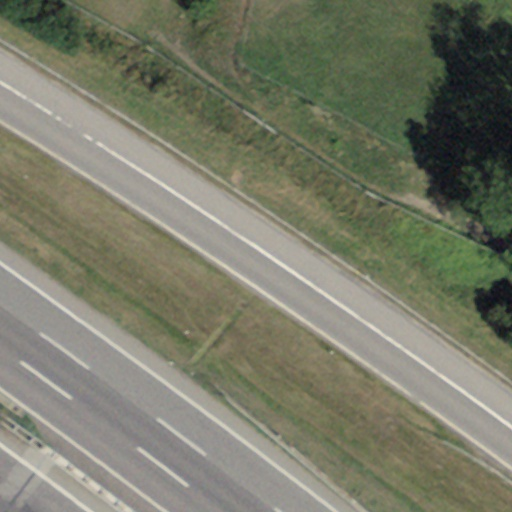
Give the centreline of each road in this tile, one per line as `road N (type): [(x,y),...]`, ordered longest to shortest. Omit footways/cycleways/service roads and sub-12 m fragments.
road 1 (motorway): [(511,448),(233,252),(0,102)]
road 2 (motorway): [(249,511),(0,326)]
